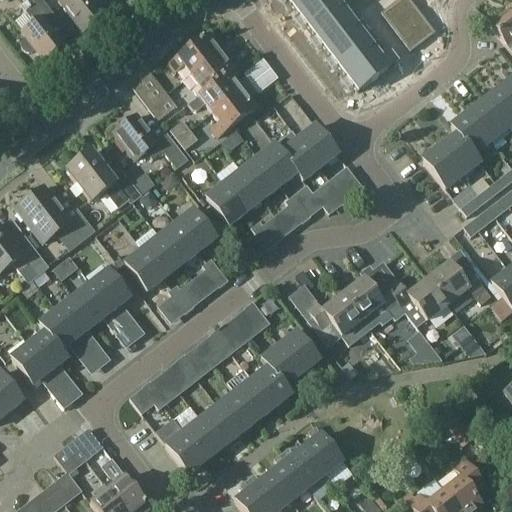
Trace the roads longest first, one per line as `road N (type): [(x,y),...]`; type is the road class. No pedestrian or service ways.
road 1 (residential): [(90,411),(308,244),(367,232),(399,208),(350,146)]
road 2 (unclassified): [(48,130),(219,0)]
road 3 (residential): [(350,146),(453,69),(461,50),(458,7),(466,0)]
road 4 (residential): [(350,146),(234,0)]
road 5 (residential): [(187,511),(313,414)]
road 6 (residential): [(187,511),(154,495),(90,411)]
